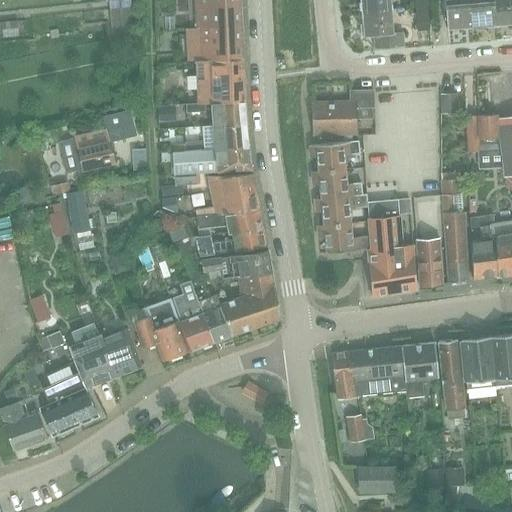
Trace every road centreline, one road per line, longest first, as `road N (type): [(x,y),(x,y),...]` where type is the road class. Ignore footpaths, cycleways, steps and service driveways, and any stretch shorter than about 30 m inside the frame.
road 1 (residential): [(297,333),(269,356),(199,376),(49,473),(0,488)]
road 2 (tertiary): [(297,333),(265,147),(259,0)]
road 3 (residential): [(511,56),(351,67),(327,47),(323,0)]
road 4 (residential): [(297,333),(511,302)]
road 5 (tertiary): [(326,511),(297,333)]
